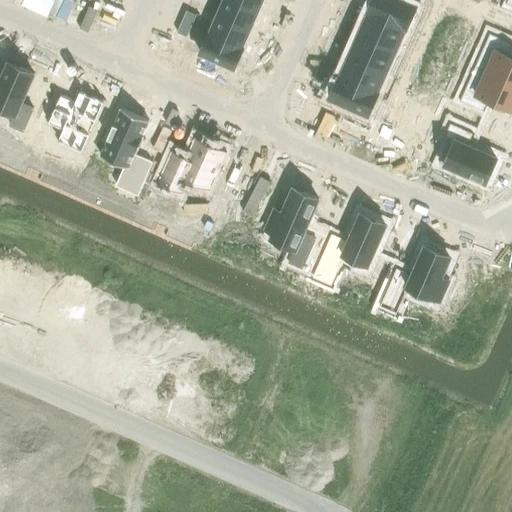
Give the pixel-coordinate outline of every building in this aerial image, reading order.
[(236,0),(224,0),(218,14),(251,29),(259,10),(236,0)] [(236,0),(259,10),(263,0),(236,0)] [(373,0),(369,12),(415,32),(425,10),(423,9),(426,0),(373,0)] [(511,0),(504,0),(501,6),(511,10),(511,0)] [(187,10),(183,21),(192,25),(197,14),(187,10)] [(369,12),(360,33),(405,53),(415,32),(369,12),(368,12),(369,12)] [(210,32),(210,33),(244,48),(244,47),(243,46),(251,29),(218,14),(211,32),(210,32)] [(183,21),(178,32),(187,36),(192,25),(183,21)] [(210,33),(201,53),(235,67),(244,48),(210,33)] [(360,33),(350,54),(387,71),(396,75),(396,74),(405,53),(360,33)] [(511,42),(490,33),(475,66),(511,82),(511,56),(508,55),(511,45),(511,42)] [(341,75),(378,92),(379,90),(387,71),(350,54),(341,75)] [(0,82),(0,112),(13,119),(11,124),(24,130),(34,107),(22,102),(35,73),(9,62),(0,83),(0,82)] [(511,82),(475,66),(461,100),(484,110),(489,98),(511,108),(511,82)] [(341,75),(331,98),(352,107),(347,119),(370,129),(375,117),(377,118),(387,96),(387,94),(379,90),(378,92),(341,75)] [(61,94),(48,123),(63,129),(58,140),(83,152),(106,100),(80,89),(75,100),(61,94)] [(123,108),(102,155),(125,166),(117,185),(139,194),(153,161),(135,153),(136,151),(138,152),(145,137),(143,136),(150,120),(123,108)] [(451,138),(440,162),(486,182),(497,157),(469,144),(474,132),(451,122),(445,136),(451,138)] [(174,150),(159,183),(181,193),(187,180),(209,189),(227,149),(197,136),(188,156),(174,150)] [(279,193),(270,212),(278,216),(275,220),(300,231),(297,237),(311,243),(321,220),(310,215),(321,189),(295,177),(286,196),(279,193)] [(338,223),(329,246),(343,252),(345,247),(369,257),(388,214),(362,202),(350,229),(338,223)] [(403,256),(393,278),(407,284),(409,279),(434,290),(436,285),(444,288),(452,269),(444,265),(453,246),(426,234),(415,261),(403,256)]
